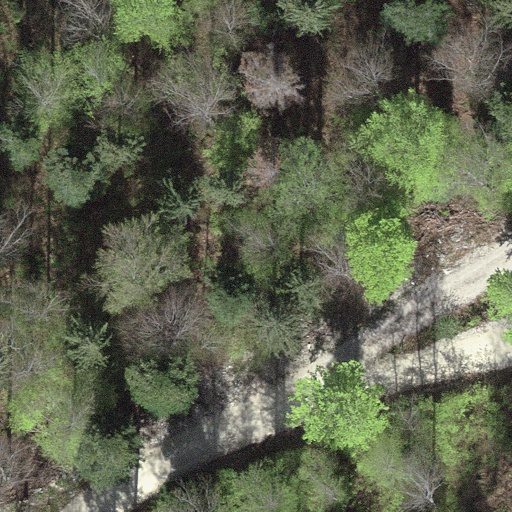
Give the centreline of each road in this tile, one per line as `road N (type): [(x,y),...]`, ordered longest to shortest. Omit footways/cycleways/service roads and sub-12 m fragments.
road 1 (track): [(511,252),(95,511)]
road 2 (track): [(292,389),(511,344)]
